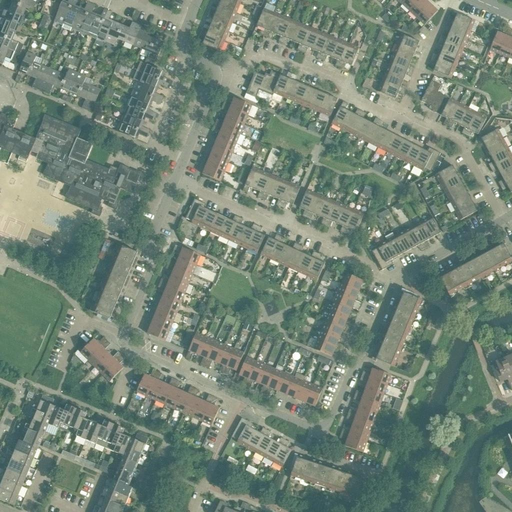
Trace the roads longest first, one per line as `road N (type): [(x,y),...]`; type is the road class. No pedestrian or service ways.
road 1 (residential): [(396,282),(335,420),(320,431),(144,355),(124,338)]
road 2 (residential): [(396,282),(288,226),(176,183)]
road 3 (residential): [(398,118),(355,100),(341,83),(260,59),(216,77)]
road 4 (residential): [(124,338),(156,258),(150,241),(176,183)]
road 5 (residential): [(505,218),(461,142),(398,118)]
road 6 (residential): [(398,118),(456,0)]
road 7 (residential): [(396,282),(505,218)]
